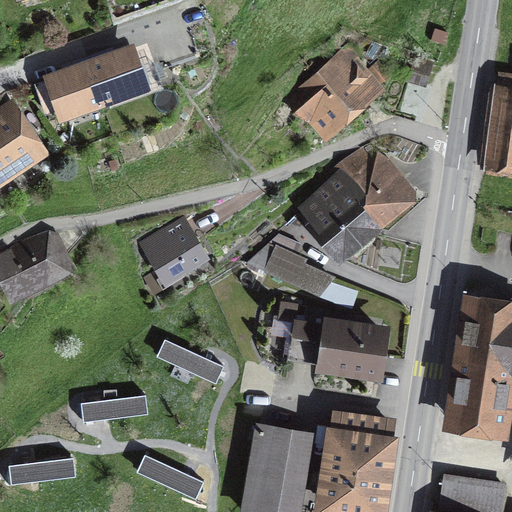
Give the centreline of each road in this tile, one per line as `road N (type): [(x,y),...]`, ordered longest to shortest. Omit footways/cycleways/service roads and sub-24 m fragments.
road 1 (residential): [(0,244),(42,225),(250,184),(390,127),(459,148)]
road 2 (primary): [(406,511),(459,148)]
road 3 (primary): [(459,148),(482,0)]
